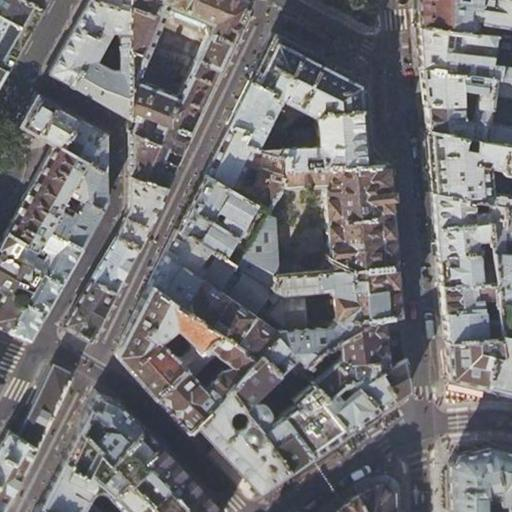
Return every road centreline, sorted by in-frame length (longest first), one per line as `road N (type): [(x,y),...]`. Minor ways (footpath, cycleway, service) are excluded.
road 1 (residential): [(92,366),(258,0)]
road 2 (residential): [(419,426),(394,61)]
road 3 (residential): [(26,70),(113,123),(115,201),(43,341)]
road 4 (residential): [(92,366),(126,387),(243,511)]
road 5 (residential): [(273,511),(419,426)]
road 6 (residential): [(92,366),(16,511)]
road 7 (residential): [(394,61),(278,0)]
